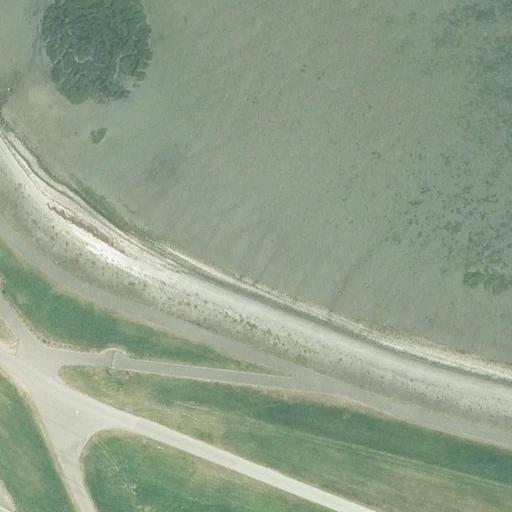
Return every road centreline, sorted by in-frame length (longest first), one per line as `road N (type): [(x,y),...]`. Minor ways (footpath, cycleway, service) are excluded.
road 1 (unclassified): [(354,511),(121,426),(39,387)]
road 2 (unclassified): [(90,511),(39,387)]
